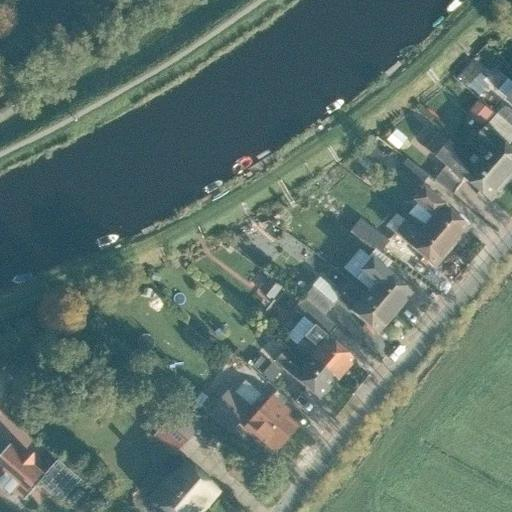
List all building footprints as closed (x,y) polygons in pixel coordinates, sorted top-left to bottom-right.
[(473,61),(459,75),(481,96),(495,82),(473,61)] [(489,124),(495,110),(476,100),(469,115),(489,124)] [(511,111),(506,107),(499,116),(511,126),(511,111)] [(511,126),(499,116),(491,125),(511,142),(511,126)] [(493,151),(485,161),(511,182),(511,149),(487,129),(479,139),(493,151)] [(451,141),(436,157),(495,203),(511,183),(511,182),(485,161),(480,167),(451,141)] [(399,171),(424,181),(428,170),(404,160),(399,171)] [(436,215),(427,226),(456,248),(471,229),(445,208),(448,204),(428,189),(417,201),(436,215)] [(378,252),(388,239),(360,217),(350,230),(378,252)] [(409,220),(394,238),(436,272),(456,248),(427,226),(422,231),(409,220)] [(350,247),(322,222),(303,244),(331,269),(350,247)] [(386,270),(370,290),(401,314),(417,295),(386,270)] [(312,288),(304,299),(325,317),(334,306),(312,288)] [(349,288),(339,299),(381,336),(401,314),(370,290),(363,299),(349,288)] [(325,317),(304,299),(296,308),(330,337),(339,327),(325,317)] [(321,349),(313,358),(342,382),(359,362),(318,328),(308,338),(321,349)] [(286,350),(275,363),(322,404),(342,382),(313,358),(305,367),(286,350)] [(270,382),(280,372),(262,354),(252,364),(270,382)] [(240,380),(209,416),(232,433),(242,422),(278,451),(297,427),(240,380)] [(180,408),(153,438),(176,456),(203,427),(180,408)] [(9,445),(0,455),(0,480),(25,502),(41,486),(48,477),(9,445)] [(59,463),(48,477),(41,486),(61,503),(80,481),(59,463)] [(180,463),(149,501),(163,511),(207,511),(221,497),(180,463)]
